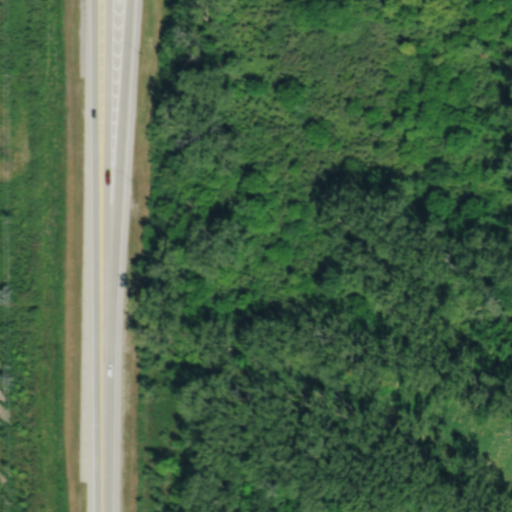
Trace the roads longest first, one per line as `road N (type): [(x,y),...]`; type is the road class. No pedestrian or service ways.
road 1 (motorway): [(101,485),(128,0)]
road 2 (primary): [(101,485),(112,0)]
road 3 (primary): [(93,0),(101,485)]
